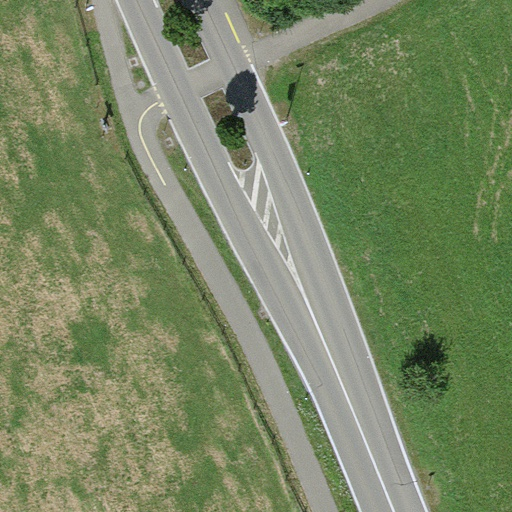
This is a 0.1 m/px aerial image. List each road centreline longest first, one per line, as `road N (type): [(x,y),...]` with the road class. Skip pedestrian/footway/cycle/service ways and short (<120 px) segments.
road 1 (primary): [(394,511),(323,332),(168,0)]
road 2 (track): [(208,80),(367,0)]
